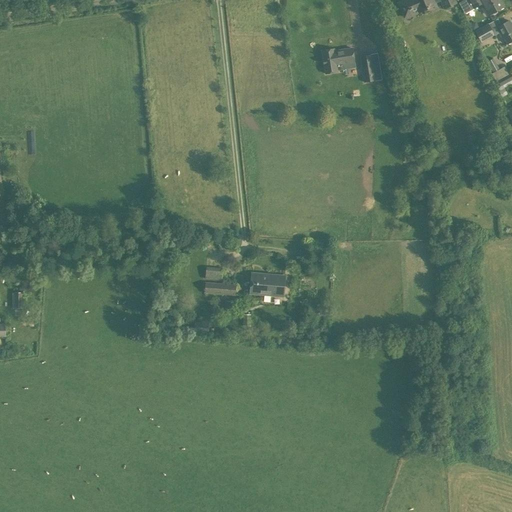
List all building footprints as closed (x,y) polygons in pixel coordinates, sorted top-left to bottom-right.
[(441,1),(444,8),(455,3),(453,0),(405,0),(398,3),(404,17),(418,11),(418,12),(434,5),(434,4),(441,1)] [(484,12),(486,13),(487,13),(488,15),(503,7),(499,0),(468,0),(473,8),(482,3),(483,5),(482,5),(481,7),(484,12)] [(503,38),(506,44),(511,41),(511,25),(509,21),(492,30),(490,25),(475,32),(482,45),(496,38),(494,35),(499,33),(502,39),(503,38)] [(343,64),(354,63),(352,48),(345,49),(345,50),(341,51),(341,50),(334,51),(333,49),(321,51),(323,61),(322,61),(323,64),(324,64),(325,74),(337,72),(337,70),(344,69),(343,64)] [(375,81),(371,55),(360,56),(364,82),(375,81)] [(485,64),(494,81),(502,76),(493,60),(485,64)] [(511,71),(502,77),(502,76),(494,81),(501,95),(507,92),(505,88),(511,84),(511,71)] [(429,130),(427,122),(417,125),(419,132),(429,130)] [(426,178),(422,162),(410,165),(414,181),(426,178)] [(205,280),(221,281),(222,268),(206,267),(205,280)] [(265,294),(266,295),(268,274),(252,273),(250,293),(265,294)] [(269,302),(270,295),(282,296),(285,276),(268,274),(266,295),(265,294),(264,302),(269,302)] [(205,293),(235,295),(236,285),(206,282),(205,293)] [(234,301),(226,300),(225,313),(233,313),(234,301)] [(251,314),(243,313),(243,325),(251,325),(251,314)] [(198,322),(194,322),(194,327),(190,327),(190,333),(208,334),(209,323),(206,323),(206,319),(198,319),(198,322)]
